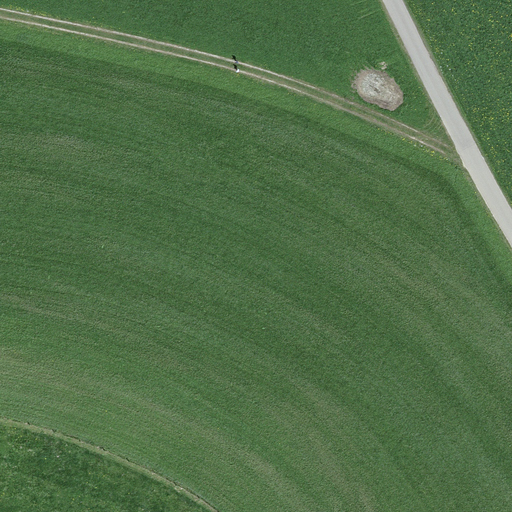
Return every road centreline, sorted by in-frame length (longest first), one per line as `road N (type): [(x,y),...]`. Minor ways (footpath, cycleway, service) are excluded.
road 1 (track): [(476,172),(289,86),(0,17)]
road 2 (unclassified): [(511,235),(388,0)]
